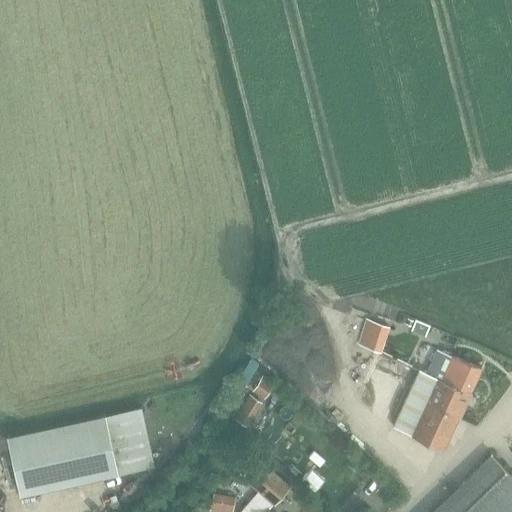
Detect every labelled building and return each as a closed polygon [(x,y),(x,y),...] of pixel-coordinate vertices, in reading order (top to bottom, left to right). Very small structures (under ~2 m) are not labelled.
[(367,320),(360,344),(380,350),(387,327),(367,320)] [(442,446),(477,369),(433,349),(422,372),(417,370),(393,424),(442,446)] [(286,388),(294,376),(281,367),(273,379),(286,388)] [(262,376),(254,389),(264,396),(273,382),(262,376)] [(250,393),(234,417),(246,425),(262,401),(250,393)] [(101,417),(4,439),(17,497),(114,475),(101,417)] [(511,511),(511,475),(489,452),(426,511),(511,511)] [(273,499),(290,481),(265,459),(249,478),(273,499)] [(124,504),(157,477),(148,466),(115,492),(124,504)] [(213,511),(219,511),(230,511),(233,498),(216,495),(213,511)]
